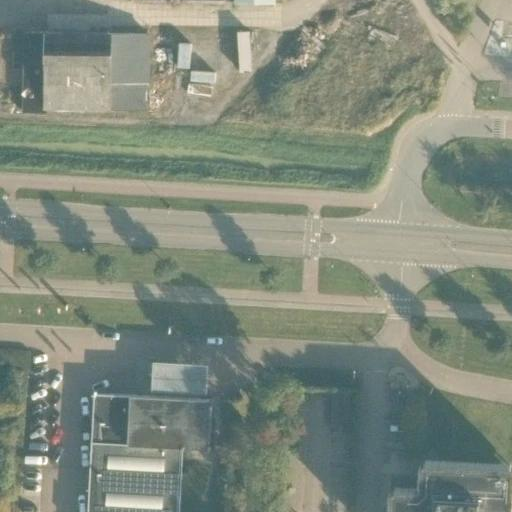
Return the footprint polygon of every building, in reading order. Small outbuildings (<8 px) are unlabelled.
[(148,33),(24,32),(23,112),(47,112),(47,108),(111,109),(111,108),(147,108),(148,33)] [(206,366),(152,363),(150,393),(205,396),(206,366)] [(180,511),(184,449),(187,399),(95,394),(88,511),(180,511)] [(187,399),(184,449),(211,450),(214,399),(212,399),(212,400),(187,399)] [(510,511),(511,487),(511,467),(426,463),(424,492),(396,491),(394,511),(510,511)]
